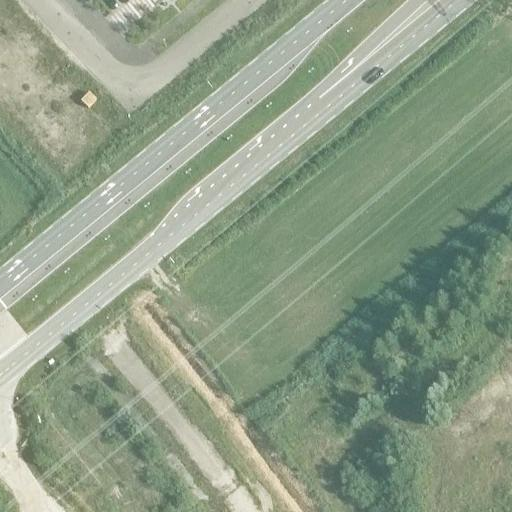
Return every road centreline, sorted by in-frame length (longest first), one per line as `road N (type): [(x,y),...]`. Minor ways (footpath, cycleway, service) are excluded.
road 1 (secondary): [(0,375),(354,80)]
road 2 (secondary): [(346,0),(0,285)]
road 3 (unclassified): [(35,0),(130,96),(248,0)]
road 4 (unclassified): [(116,348),(241,511)]
road 5 (secondary): [(354,80),(453,0)]
